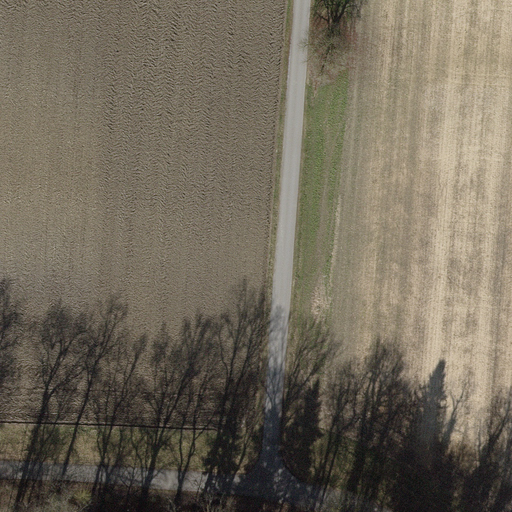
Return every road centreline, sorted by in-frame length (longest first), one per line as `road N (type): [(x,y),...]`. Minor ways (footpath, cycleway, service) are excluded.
road 1 (track): [(267,484),(304,0)]
road 2 (track): [(267,484),(0,474)]
